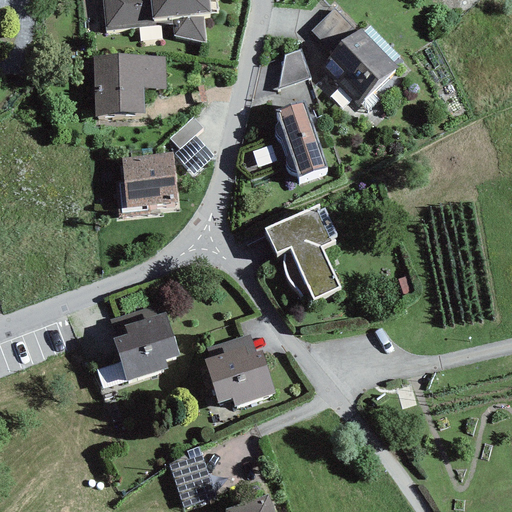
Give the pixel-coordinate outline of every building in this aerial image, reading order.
[(102,0),(105,31),(172,23),(174,36),(205,41),(202,13),(211,12),(209,0),(102,0)] [(355,33),(332,9),(310,30),(334,55),(322,67),(358,104),(396,67),(359,29),(355,33)] [(299,50),(285,55),(277,90),(311,79),(299,50)] [(164,56),(93,57),(94,116),(143,115),(143,89),(165,89),(164,56)] [(304,102),(275,111),(298,178),(327,168),(304,102)] [(172,153),(121,158),(123,182),(116,182),(119,217),(148,214),(148,206),(177,203),(172,153)] [(318,205),(265,228),(275,253),(285,249),(284,254),(283,259),(283,264),(283,270),(285,276),(288,281),(289,283),(293,287),(295,288),(299,291),(302,293),(304,294),(307,295),(311,295),(313,299),(339,288),(320,247),(334,241),(332,236),(336,235),(324,208),(320,210),(318,205)] [(162,303),(109,320),(114,338),(112,339),(126,381),(168,368),(165,360),(179,355),(162,303)] [(249,334),(206,348),(209,358),(203,360),(218,404),(231,400),(234,407),(276,393),(262,350),(255,352),(249,334)] [(201,456),(169,466),(183,509),(215,498),(201,456)] [(274,511),(268,494),(224,510),(225,511),(274,511)]
